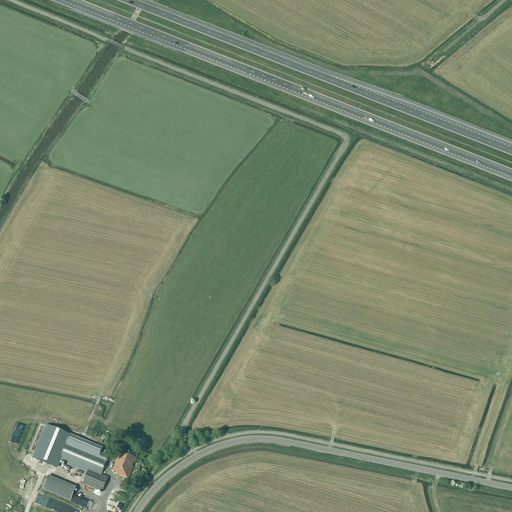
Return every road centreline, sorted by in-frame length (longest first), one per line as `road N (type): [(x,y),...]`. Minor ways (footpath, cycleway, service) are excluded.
road 1 (motorway): [(71,0),(511,173)]
road 2 (motorway): [(511,151),(127,0)]
road 3 (tertiary): [(136,511),(182,464),(245,439),(511,488)]
